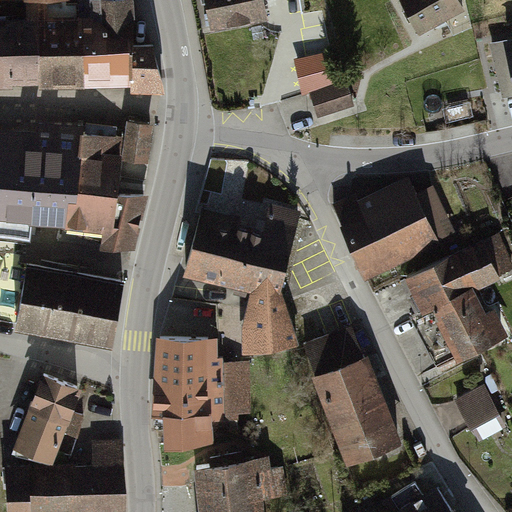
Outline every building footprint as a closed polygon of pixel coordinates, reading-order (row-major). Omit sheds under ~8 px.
[(0,90),(165,90),(161,45),(143,46),(138,0),(87,0),(87,14),(52,14),(48,3),(27,4),(27,15),(0,14),(0,90)] [(292,0),(216,0),(225,30),(296,12),(292,0)] [(460,0),(403,0),(420,30),(464,6),(460,0)] [(511,39),(493,44),(504,91),(511,88),(511,39)] [(349,80),(312,91),(320,116),(357,104),(349,80)] [(46,138),(7,136),(3,231),(46,234),(45,223),(113,232),(110,248),(144,253),(154,194),(138,193),(136,159),(157,163),(163,121),(132,118),(129,133),(91,125),(47,122),(46,138)] [(412,168),(340,204),(377,277),(449,240),(412,168)] [(269,217),(205,204),(191,275),(257,288),(289,295),(307,207),(272,200),(269,217)] [(488,238),(505,272),(511,268),(511,253),(501,231),(488,238)] [(485,239),(414,274),(431,309),(438,305),(466,360),(511,337),(511,328),(490,285),(504,278),(485,239)] [(134,279),(36,261),(24,329),(122,347),(134,279)] [(289,295),(257,288),(247,324),(252,351),(287,350),(289,295)] [(356,323),(305,342),(322,373),(373,354),(356,323)] [(229,337),(162,336),(161,427),(176,427),(176,444),(227,445),(227,432),(253,432),(253,359),(229,359),(229,337)] [(378,353),(322,373),(354,461),(410,441),(378,353)] [(99,379),(50,359),(21,438),(70,458),(99,379)] [(484,383),(456,395),(470,425),(479,421),(487,439),(506,430),(484,383)] [(95,459),(14,466),(17,511),(132,511),(134,511),(127,439),(94,442),(95,459)] [(204,511),(268,511),(268,510),(293,508),(282,454),(201,465),(204,511)] [(442,486),(413,503),(418,511),(474,511),(470,504),(456,511),(442,486)]
